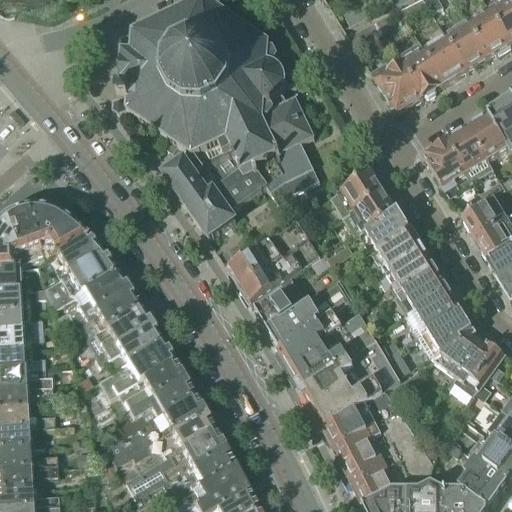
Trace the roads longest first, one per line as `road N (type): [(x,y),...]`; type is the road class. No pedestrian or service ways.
road 1 (tertiary): [(62,135),(220,351),(307,511)]
road 2 (residential): [(390,154),(488,313),(511,335)]
road 3 (residential): [(390,154),(293,0)]
road 4 (residential): [(0,55),(148,0)]
road 5 (residential): [(390,154),(511,79)]
